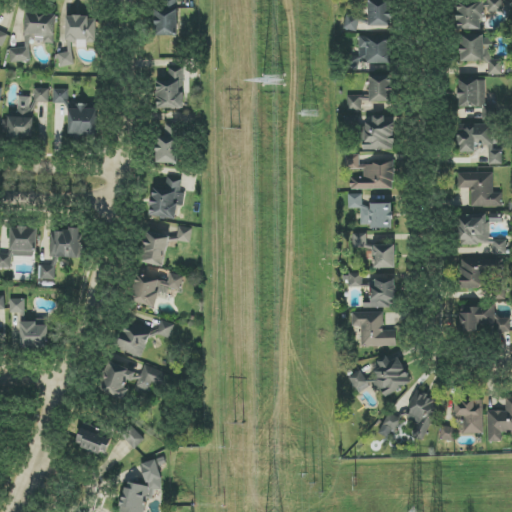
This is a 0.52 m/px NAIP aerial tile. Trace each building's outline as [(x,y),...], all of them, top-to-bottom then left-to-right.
[(156,36),(179,36),(177,0),(155,1),(156,36)] [(369,0),(370,27),(393,26),(391,0),(369,0)] [(502,0),(488,0),(488,12),(503,12),(502,0)] [(483,3),(456,3),(457,30),(484,29),(483,3)] [(25,49),(10,48),(10,62),(30,62),(31,38),(45,38),(45,43),(56,44),(56,14),(26,14),(25,49)] [(347,14),(344,29),(358,32),(361,17),(347,14)] [(96,44),(96,17),(66,17),(66,42),(77,42),(77,47),(88,47),(88,44),(96,44)] [(8,35),(0,32),(0,45),(4,47),(8,35)] [(359,36),(358,63),(394,64),(395,37),(359,36)] [(503,75),(503,60),(492,60),(493,36),(460,36),(460,61),(489,62),(489,75),(503,75)] [(74,66),(72,43),(68,43),(69,53),(58,54),(59,67),(74,66)] [(184,109),(185,69),(161,68),(159,108),(184,109)] [(393,103),(394,76),(370,76),(370,97),(348,96),(348,110),(362,110),(362,103),(393,103)] [(486,80),(460,80),(459,107),(483,108),(483,119),(497,120),(497,105),(486,105),(486,80)] [(34,102),(50,102),(50,89),(35,89),(34,102)] [(69,90),(54,90),(54,104),(69,104),(69,90)] [(18,113),(10,112),(9,120),(4,120),(3,137),(33,139),(36,100),(19,98),(18,113)] [(99,108),(78,107),(78,110),(70,109),(69,134),(98,136),(99,108)] [(365,151),(395,150),(394,122),(385,122),(385,116),(373,116),(373,122),(364,123),(365,151)] [(494,151),(493,124),(459,125),(460,152),(476,152),(476,146),(489,146),(489,165),(503,165),(503,150),(494,151)] [(180,125),(165,125),(164,140),(157,139),(156,163),(180,164),(180,125)] [(351,189),(394,189),(394,163),(362,163),(362,155),(345,155),(345,168),(364,168),(364,178),(351,178),(351,189)] [(493,173),(459,173),(459,189),(471,189),(472,208),(503,207),(502,193),(494,194),(493,173)] [(185,194),(181,193),(183,180),(169,178),(168,185),(154,184),(150,216),(177,220),(179,206),(184,207),(185,194)] [(393,204),(371,204),(371,206),(363,207),(362,195),(349,195),(349,209),(362,208),(362,229),(393,228),(393,204)] [(493,245),(493,255),(507,255),(507,240),(489,240),(490,223),(502,223),(502,217),(460,217),(460,245),(493,245)] [(193,228),(179,227),(178,242),(191,243),(193,228)] [(37,228),(12,228),(11,255),(0,254),(0,268),(12,269),(12,256),(37,257),(37,228)] [(80,258),(80,231),(51,230),(51,258),(80,258)] [(165,267),(169,240),(177,242),(178,235),(148,231),(143,264),(165,267)] [(353,234),(354,248),(367,247),(366,234),(353,234)] [(396,268),(395,245),(374,246),(374,268),(396,268)] [(462,289),(493,289),(493,272),(504,271),(504,260),(461,261),(462,289)] [(55,280),(56,266),(40,266),(40,279),(55,280)] [(158,308),(163,287),(181,291),(184,276),(171,273),(169,283),(139,276),(133,302),(158,308)] [(396,280),(374,279),(373,307),(395,308),(396,280)] [(11,313),(25,313),(26,300),(11,299),(11,313)] [(460,308),(461,333),(485,332),(485,334),(511,333),(510,318),(496,319),(496,307),(460,308)] [(363,347),(397,346),(396,331),(384,331),(383,312),(353,313),(354,328),(362,328),(363,347)] [(143,359),(151,334),(170,341),(175,325),(162,321),(159,330),(133,321),(130,331),(122,328),(115,349),(143,359)] [(49,349),(49,324),(21,324),(21,350),(49,349)] [(399,358),(391,362),(388,356),(378,361),(382,369),(367,376),(371,383),(375,381),(381,395),(391,391),(392,393),(411,384),(399,358)] [(145,366),(143,374),(111,364),(102,393),(125,400),(130,381),(137,383),(135,390),(151,395),(154,385),(164,388),(169,373),(145,366)] [(369,389),(364,371),(350,375),(356,393),(369,389)] [(405,419),(418,426),(413,434),(424,440),(441,404),(418,392),(405,419)] [(488,411),(489,442),(503,442),(502,433),(511,432),(511,397),(506,398),(506,411),(488,411)] [(484,434),(484,401),(456,401),(456,421),(462,421),(462,428),(441,428),(441,440),(455,440),(455,434),(484,434)] [(391,440),(401,420),(389,414),(379,434),(391,440)] [(145,439),(132,427),(123,437),(135,449),(145,439)] [(77,446),(106,456),(112,439),(83,428),(77,446)] [(127,482),(120,511),(144,511),(145,511),(145,510),(148,498),(153,497),(155,491),(161,490),(163,484),(157,460),(142,464),(147,486),(127,482)]
